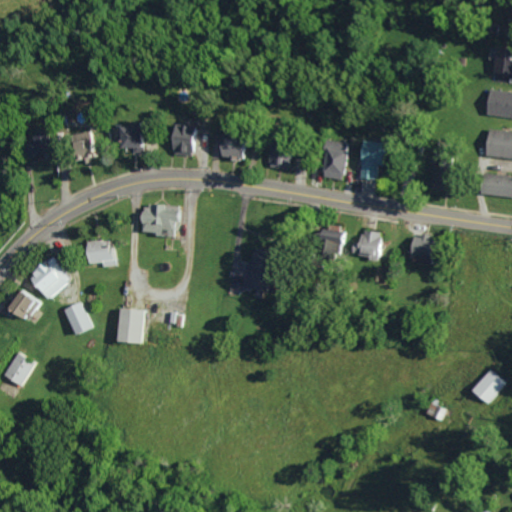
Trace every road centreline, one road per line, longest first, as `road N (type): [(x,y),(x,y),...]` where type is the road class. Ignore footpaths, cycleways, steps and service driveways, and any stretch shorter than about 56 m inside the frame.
road 1 (secondary): [(179,176),(511,226)]
road 2 (secondary): [(0,268),(80,203),(123,185),(179,176)]
